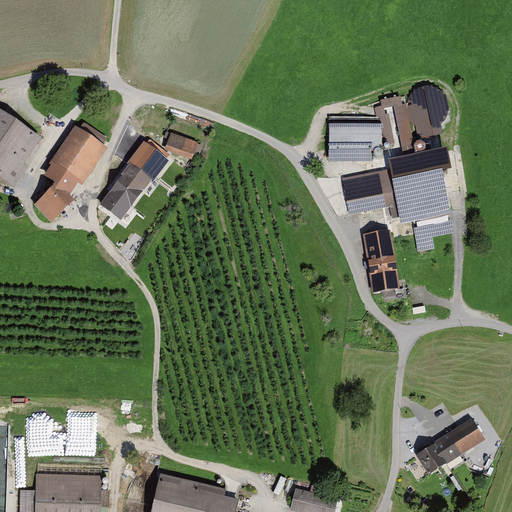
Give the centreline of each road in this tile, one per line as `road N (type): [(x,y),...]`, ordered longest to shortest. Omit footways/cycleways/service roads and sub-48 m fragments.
road 1 (unclassified): [(511,330),(458,323),(407,335),(392,326),(373,310),(296,159),(237,126),(111,79)]
road 2 (track): [(296,159),(328,110),(424,78),(451,88),(459,118),(458,323)]
road 3 (track): [(268,511),(247,478),(168,453),(157,425),(157,316),(91,218)]
road 4 (track): [(91,218),(51,228),(23,194),(75,115),(111,79)]
road 5 (track): [(91,218),(134,92)]
